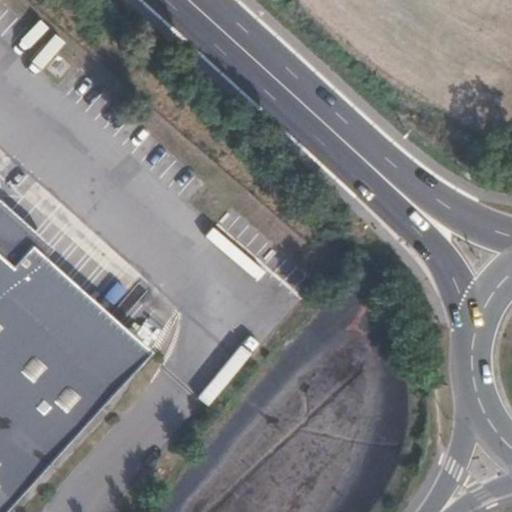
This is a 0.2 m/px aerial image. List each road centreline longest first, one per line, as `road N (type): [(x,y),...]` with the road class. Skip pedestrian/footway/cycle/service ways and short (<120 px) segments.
road 1 (secondary): [(186,0),(407,197)]
road 2 (secondary): [(407,197),(476,327)]
road 3 (residential): [(475,390),(430,511)]
